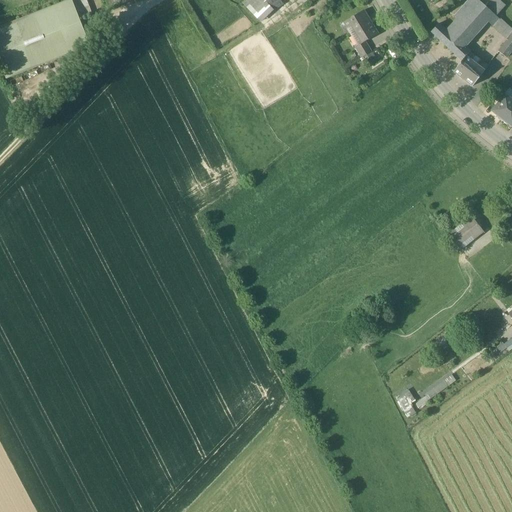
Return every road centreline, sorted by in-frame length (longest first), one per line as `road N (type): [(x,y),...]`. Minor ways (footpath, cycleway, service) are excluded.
road 1 (tertiary): [(511,149),(464,111),(388,0)]
road 2 (residential): [(160,0),(33,127)]
